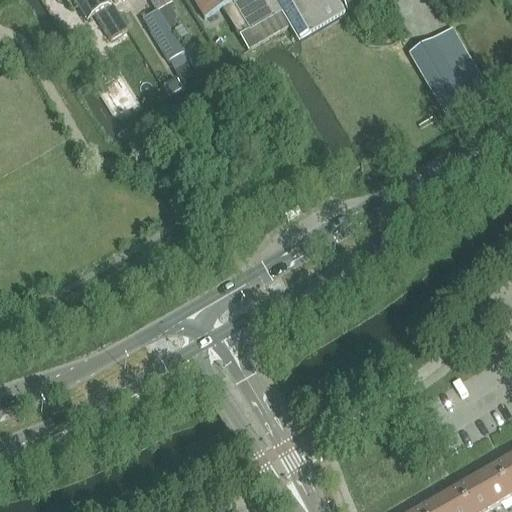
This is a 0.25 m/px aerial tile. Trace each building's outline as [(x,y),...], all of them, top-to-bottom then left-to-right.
[(104,0),(72,0),(78,9),(87,24),(96,18),(110,42),(127,32),(113,8),(110,9),(104,0)] [(150,0),(158,13),(172,5),(169,0),(150,0)] [(261,0),(191,0),(204,21),(222,11),(247,53),(289,29),(279,13),(272,17),(261,0)] [(261,0),(272,17),(279,13),(289,29),(298,45),(343,20),(331,0),(261,0)] [(340,0),(347,12),(369,0),(340,0)] [(172,5),(158,13),(159,14),(168,30),(176,25),(174,22),(177,20),(171,10),(175,9),(172,5)] [(159,14),(145,22),(169,64),(183,56),(168,30),(159,14)] [(453,34),(411,59),(451,126),(493,102),(453,34)] [(198,56),(192,46),(182,52),(187,62),(198,56)] [(179,71),(178,78),(183,85),(195,78),(187,66),(179,71)] [(175,80),(162,88),(168,96),(180,88),(175,80)] [(511,461),(496,471),(511,497),(511,461)] [(511,501),(511,497),(496,471),(477,481),(495,511),(511,501)] [(493,511),(495,511),(477,481),(459,492),(470,511),(493,511)] [(470,511),(459,492),(440,503),(445,511),(470,511)] [(445,511),(440,503),(424,511),(445,511)]
